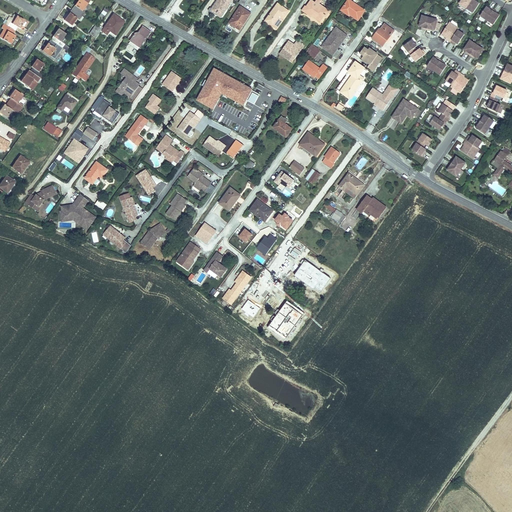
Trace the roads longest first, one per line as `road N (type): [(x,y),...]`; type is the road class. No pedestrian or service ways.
road 1 (tertiary): [(123,0),(312,104)]
road 2 (track): [(427,511),(511,399)]
road 3 (tertiary): [(312,104),(421,178)]
road 4 (residential): [(384,0),(312,104)]
road 5 (residential): [(421,178),(484,75)]
